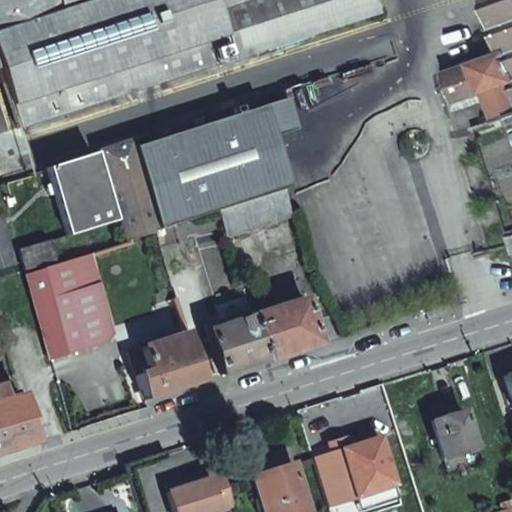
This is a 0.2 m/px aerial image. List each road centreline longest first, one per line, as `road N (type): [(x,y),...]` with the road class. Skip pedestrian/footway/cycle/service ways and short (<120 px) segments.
road 1 (tertiary): [(0,485),(511,320)]
road 2 (unknown): [(0,240),(62,465)]
